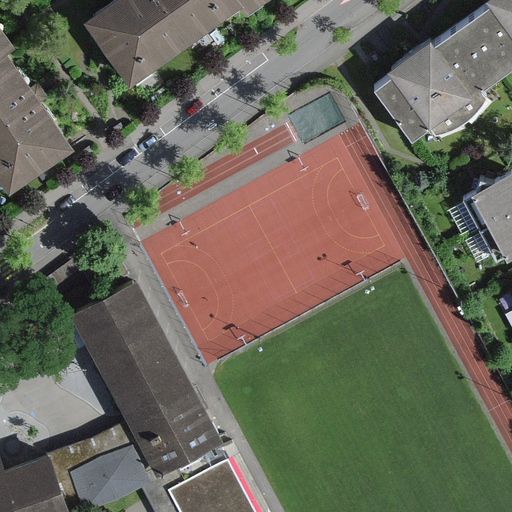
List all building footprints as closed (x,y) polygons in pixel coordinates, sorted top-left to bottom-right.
[(141,81),(250,4),(247,0),(122,0),(96,18),(141,81)] [(266,0),(247,0),(250,4),(254,9),(266,0)] [(511,71),(511,0),(498,0),(378,88),(417,141),(511,71)] [(0,3),(0,54),(13,45),(24,38),(0,3)] [(0,54),(0,169),(18,195),(85,147),(13,45),(0,54)] [(511,249),(511,164),(460,194),(496,258),(511,249)] [(135,282),(71,316),(158,477),(222,442),(135,282)] [(100,457),(72,472),(86,511),(119,501),(152,481),(132,444),(100,457)] [(0,511),(66,511),(49,463),(7,477),(0,457),(0,511)] [(257,511),(228,458),(168,490),(179,511),(257,511)]
